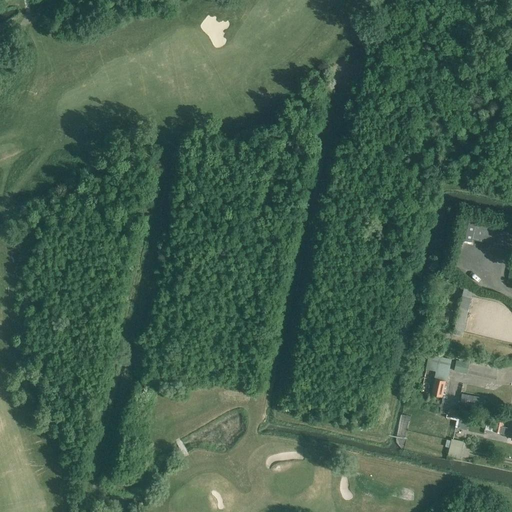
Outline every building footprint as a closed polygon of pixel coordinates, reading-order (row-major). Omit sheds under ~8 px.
[(457,240),(461,241),(461,240),(472,243),(473,239),(511,247),(511,224),(478,217),(462,214),(456,239),(457,240)] [(471,297),(462,295),(453,334),(460,336),(461,332),(463,332),(471,297)] [(443,397),(446,380),(447,381),(452,359),(429,354),(426,369),(436,371),(434,378),(435,378),(431,395),(443,397)] [(457,360),(454,371),(467,374),(469,363),(457,360)] [(486,398),(462,394),(461,398),(460,403),(484,408),(486,398)] [(467,430),(469,419),(460,417),(457,428),(467,430)] [(511,438),(511,427),(508,427),(503,426),(495,424),(487,422),(485,429),(493,431),(511,436),(511,439),(511,438)] [(464,442),(452,439),(450,446),(448,456),(460,458),(462,448),(464,442)]
